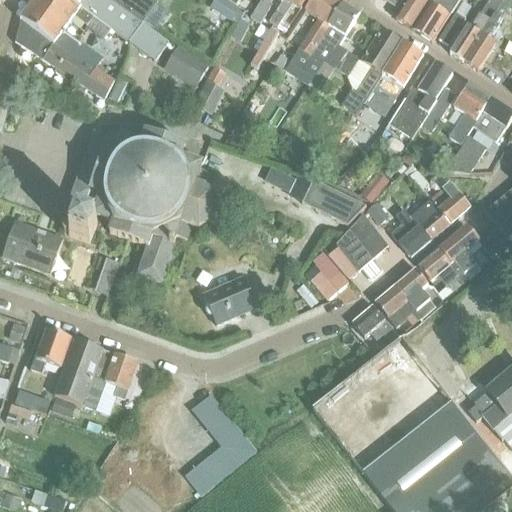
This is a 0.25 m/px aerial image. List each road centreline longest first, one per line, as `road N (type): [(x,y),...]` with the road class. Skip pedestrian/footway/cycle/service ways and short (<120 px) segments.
road 1 (residential): [(0,295),(163,359),(221,368),(357,308),(453,235),(511,167)]
road 2 (residential): [(357,7),(511,106)]
